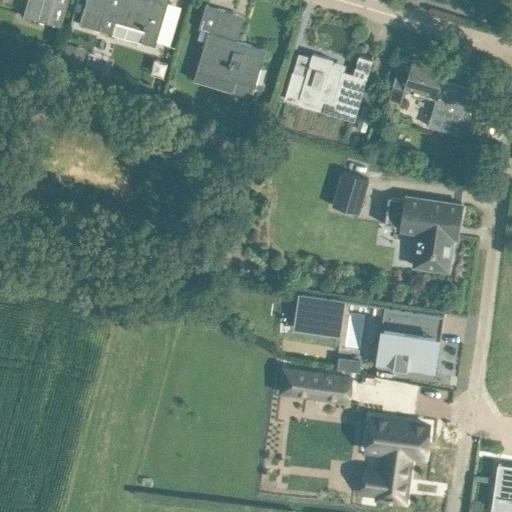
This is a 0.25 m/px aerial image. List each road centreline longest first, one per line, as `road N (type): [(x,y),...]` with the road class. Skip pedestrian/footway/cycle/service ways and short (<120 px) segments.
road 1 (unclassified): [(468,420),(511,119)]
road 2 (residential): [(511,49),(342,0)]
